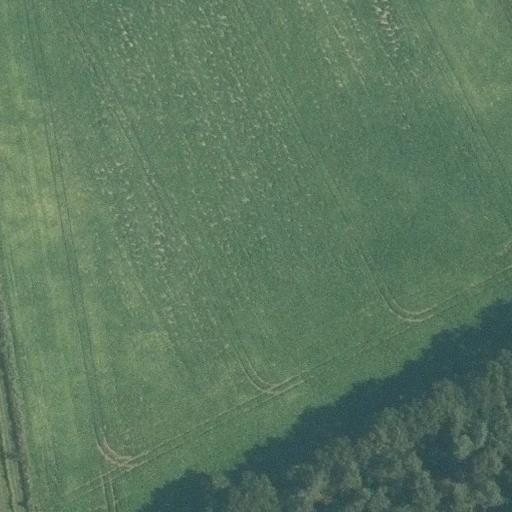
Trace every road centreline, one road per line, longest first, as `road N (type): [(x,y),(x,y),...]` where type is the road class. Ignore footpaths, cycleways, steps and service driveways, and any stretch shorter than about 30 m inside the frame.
road 1 (track): [(216,511),(511,357)]
road 2 (track): [(21,511),(0,379)]
